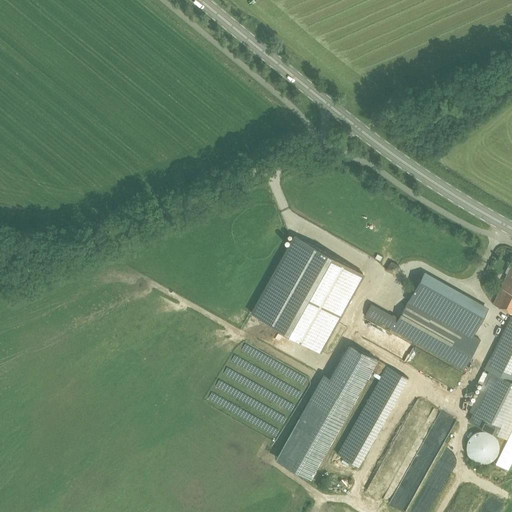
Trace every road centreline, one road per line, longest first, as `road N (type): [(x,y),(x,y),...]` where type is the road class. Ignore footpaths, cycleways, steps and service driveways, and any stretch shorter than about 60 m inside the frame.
road 1 (primary): [(511,229),(378,144),(200,0)]
road 2 (track): [(0,285),(270,171)]
road 3 (track): [(329,144),(511,62)]
